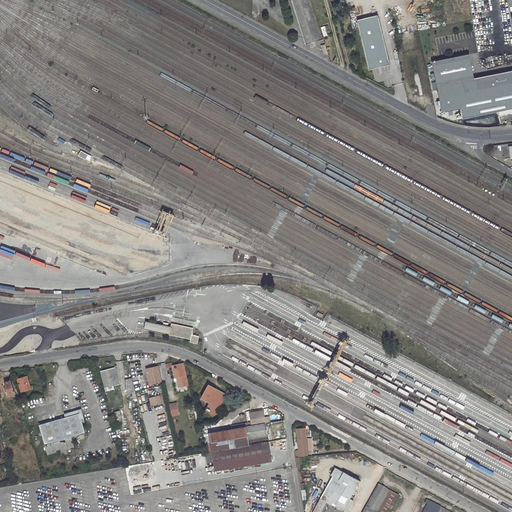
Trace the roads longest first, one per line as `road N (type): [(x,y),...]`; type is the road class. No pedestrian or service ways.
road 1 (residential): [(292,409),(164,347),(0,364)]
road 2 (residential): [(204,0),(465,134)]
road 3 (residential): [(482,511),(292,409)]
